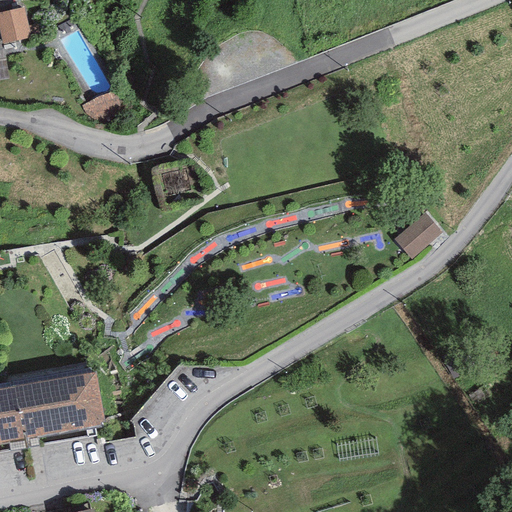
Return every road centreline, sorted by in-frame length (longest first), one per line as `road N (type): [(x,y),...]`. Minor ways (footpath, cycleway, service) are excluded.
road 1 (unclassified): [(0,503),(138,474),(212,399),(436,265),(511,164)]
road 2 (unclassified): [(488,0),(235,98),(137,145),(0,116)]
